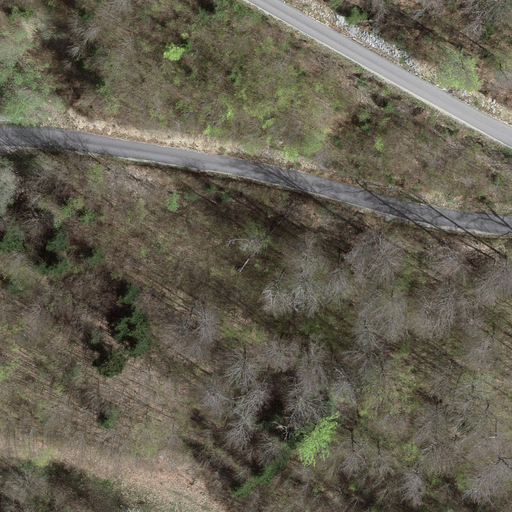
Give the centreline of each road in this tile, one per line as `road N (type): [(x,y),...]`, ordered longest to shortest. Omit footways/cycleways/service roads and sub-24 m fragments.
road 1 (unclassified): [(0,138),(88,143),(340,191),(435,218),(511,227)]
road 2 (unclassified): [(511,138),(252,0)]
road 3 (track): [(0,453),(109,469),(199,511)]
